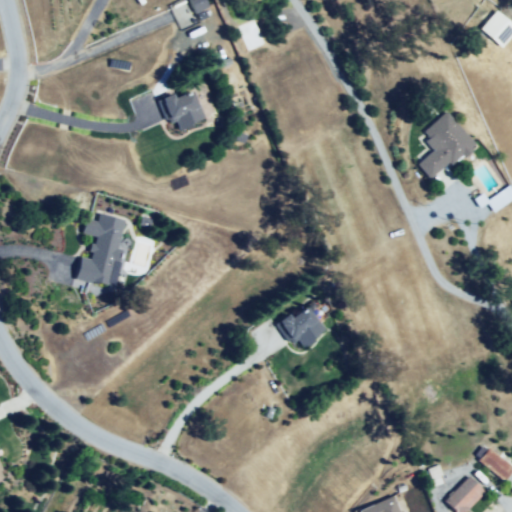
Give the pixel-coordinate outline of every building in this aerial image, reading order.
[(187,0),(192,13),(207,7),(203,0),(187,0)] [(477,31),(493,11),(511,26),(511,32),(499,48),(477,31)] [(195,92),(177,98),(175,93),(156,100),(164,121),(174,118),(178,130),(205,120),(195,92)] [(444,111),(476,145),(454,167),(449,162),(431,179),(420,168),(433,155),(426,147),(432,140),(423,131),(444,111)] [(484,200),(509,184),(511,188),(511,201),(493,214),(484,200)] [(82,216),(123,224),(110,285),(74,277),(78,259),(91,261),(97,236),(78,232),(82,216)] [(278,320),(299,350),(328,330),(312,308),(298,318),(293,310),(278,320)] [(475,460),(489,442),(511,459),(511,474),(505,483),(475,460)] [(425,465),(436,461),(443,482),(432,486),(425,465)] [(450,511),(441,504),(468,476),(483,490),(462,511),(450,511)] [(357,511),(391,497),(397,511),(402,511),(405,511),(357,511)]
